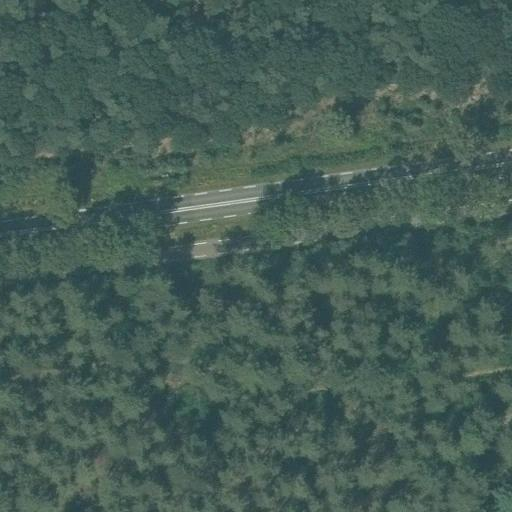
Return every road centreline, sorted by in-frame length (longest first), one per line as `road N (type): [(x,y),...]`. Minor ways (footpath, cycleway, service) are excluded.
road 1 (primary): [(0,239),(511,164)]
road 2 (unclassified): [(0,278),(511,206)]
